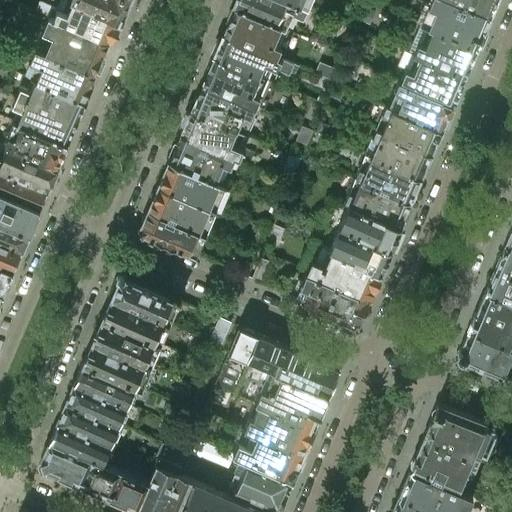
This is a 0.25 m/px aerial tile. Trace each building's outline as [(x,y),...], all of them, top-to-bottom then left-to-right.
[(120,18),(79,0),(70,0),(66,9),(45,0),(41,0),(38,8),(50,13),(52,14),(110,40),(120,18)] [(127,0),(79,0),(120,18),(127,0)] [(234,5),(281,26),(284,27),(291,12),(305,18),(309,7),(292,0),(235,0),(233,4),(234,5)] [(489,15),(454,0),(428,0),(419,21),(428,25),(475,46),(489,15)] [(494,0),(454,0),(489,15),(494,0)] [(222,31),(277,56),(282,45),(274,42),(281,26),(234,5),(223,31),(222,31)] [(365,7),(360,18),(369,22),(374,10),(365,7)] [(110,40),(52,14),(50,13),(43,29),(53,33),(46,48),(97,71),(110,40)] [(475,46),(428,25),(421,43),(415,40),(410,50),(416,53),(464,73),(475,46)] [(222,31),(212,54),(260,74),(266,61),(287,71),(291,62),(279,57),(277,56),(222,31)] [(97,71),(46,48),(36,43),(30,58),(43,64),(37,77),(42,79),(85,98),(97,71)] [(464,73),(416,53),(410,68),(403,66),(399,75),(453,99),(464,73)] [(213,54),(201,81),(256,105),(260,95),(253,92),(260,74),(212,54),(213,54)] [(400,93),(394,108),(440,128),(451,102),(396,78),(391,89),(400,93)] [(85,98),(42,79),(36,93),(31,91),(20,86),(17,94),(32,101),(31,103),(47,109),(48,106),(63,113),(63,114),(76,120),(85,98)] [(201,81),(190,107),(238,127),(239,128),(246,112),(252,115),(256,105),(201,81)] [(63,113),(48,106),(47,109),(31,103),(32,101),(17,94),(12,105),(28,112),(24,122),(67,141),(76,120),(63,114),(63,113)] [(440,128),(394,108),(383,103),(379,112),(380,113),(374,127),(378,129),(430,152),(440,128)] [(190,107),(180,129),(235,152),(250,159),(254,150),(232,141),(238,127),(190,107)] [(67,141),(24,122),(19,120),(14,134),(7,131),(3,140),(6,141),(57,164),(67,141)] [(430,152),(378,129),(374,127),(363,152),(364,153),(420,176),(430,152)] [(180,131),(169,157),(218,178),(225,162),(230,164),(235,152),(180,129),(180,130),(180,131)] [(57,164),(6,141),(3,140),(0,146),(0,168),(47,188),(57,164)] [(410,200),(420,176),(364,153),(355,175),(410,200)] [(169,157),(158,181),(207,203),(218,178),(169,157)] [(47,188),(0,168),(0,188),(39,205),(47,188)] [(399,224),(410,200),(355,175),(345,199),(346,200),(399,224)] [(158,181),(148,205),(197,226),(207,203),(158,181)] [(39,205),(0,188),(0,218),(28,231),(39,205)] [(381,268),(399,224),(346,200),(326,244),(381,268)] [(141,223),(144,230),(187,249),(197,226),(148,205),(141,223)] [(28,231),(0,218),(0,238),(21,248),(28,231)] [(21,248),(0,238),(0,262),(12,268),(21,248)] [(369,296),(381,268),(326,244),(321,242),(315,256),(312,254),(305,268),(369,296)] [(511,245),(505,242),(494,267),(511,274),(511,245)] [(260,256),(251,277),(259,280),(268,259),(260,256)] [(0,262),(0,288),(3,290),(12,268),(0,262)] [(511,274),(494,267),(485,289),(511,301),(511,274)] [(369,296),(305,268),(294,295),(351,320),(360,317),(369,296)] [(118,275),(118,276),(109,296),(166,320),(176,296),(123,274),(122,273),(121,274),(119,275),(118,275)] [(511,301),(485,289),(475,312),(474,311),(467,328),(468,329),(460,347),(459,346),(456,353),(459,358),(465,361),(466,360),(501,375),(504,368),(511,351),(511,301)] [(109,296),(100,317),(156,342),(166,320),(109,296)] [(213,364),(230,320),(218,315),(201,359),(213,364)] [(100,317),(91,338),(148,362),(156,342),(100,317)] [(255,331),(236,323),(225,350),(243,358),(255,331)] [(339,367),(255,331),(243,358),(327,394),(339,367)] [(91,338),(83,358),(82,359),(134,382),(138,384),(148,362),(91,338)] [(243,358),(225,350),(212,381),(230,389),(252,398),(314,425),(327,394),(243,358)] [(82,359),(74,379),(126,401),(134,382),(82,359)] [(202,386),(210,367),(198,363),(194,373),(183,368),(180,377),(202,386)] [(479,383),(482,375),(471,371),(468,379),(479,383)] [(74,379),(65,398),(117,421),(126,401),(74,379)] [(65,398),(57,417),(109,440),(117,421),(65,398)] [(314,425),(252,398),(241,424),(245,427),(303,451),(314,425)] [(437,401),(424,434),(472,454),(473,451),(481,454),(491,428),(484,424),(486,420),(437,401)] [(196,411),(184,405),(178,418),(190,424),(196,411)] [(213,413),(199,407),(191,425),(204,431),(213,413)] [(49,437),(90,455),(97,458),(100,460),(109,440),(57,417),(49,437)] [(303,451),(245,427),(241,424),(230,450),(244,456),(292,477),(303,451)] [(409,468),(410,468),(454,487),(460,474),(471,479),(480,457),(472,454),(424,434),(409,468)] [(40,458),(43,465),(79,481),(88,461),(90,455),(49,437),(40,458)] [(192,450),(187,464),(209,472),(214,457),(192,450)] [(273,511),(178,470),(181,464),(157,454),(146,480),(135,505),(150,511),(273,511)] [(95,464),(97,458),(90,455),(88,461),(95,464)] [(292,477),(244,456),(238,471),(232,469),(226,482),(276,505),(279,506),(285,493),(284,493),(291,477),(291,478),(292,477)] [(100,460),(97,458),(95,464),(88,461),(79,481),(107,493),(118,468),(100,460)] [(146,480),(118,468),(107,493),(135,505),(146,480)] [(462,511),(470,494),(454,487),(410,468),(399,493),(442,511),(462,511)] [(442,511),(399,493),(390,511),(442,511)]
